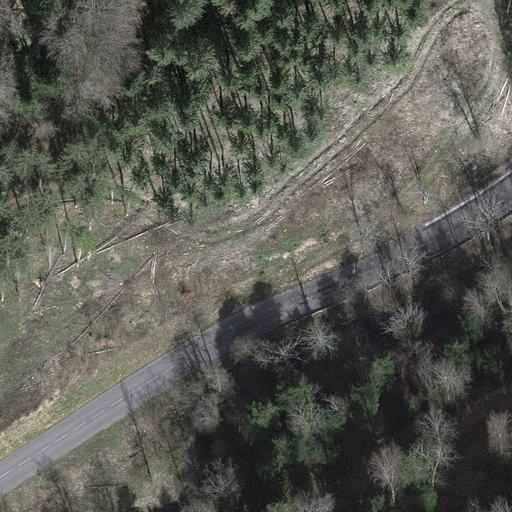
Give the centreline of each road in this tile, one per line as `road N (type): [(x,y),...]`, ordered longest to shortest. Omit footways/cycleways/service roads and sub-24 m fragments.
road 1 (secondary): [(511,192),(454,231),(196,354),(0,480)]
road 2 (track): [(344,511),(511,391)]
